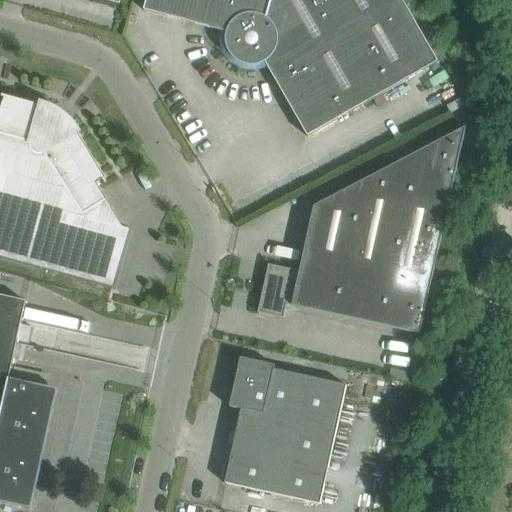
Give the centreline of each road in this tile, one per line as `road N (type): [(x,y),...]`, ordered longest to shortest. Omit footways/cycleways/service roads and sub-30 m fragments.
road 1 (unclassified): [(149,511),(204,255),(200,217),(101,61),(0,26)]
road 2 (track): [(511,164),(438,511)]
road 3 (unknown): [(53,511),(87,386),(174,398)]
road 4 (unknown): [(182,360),(28,318)]
